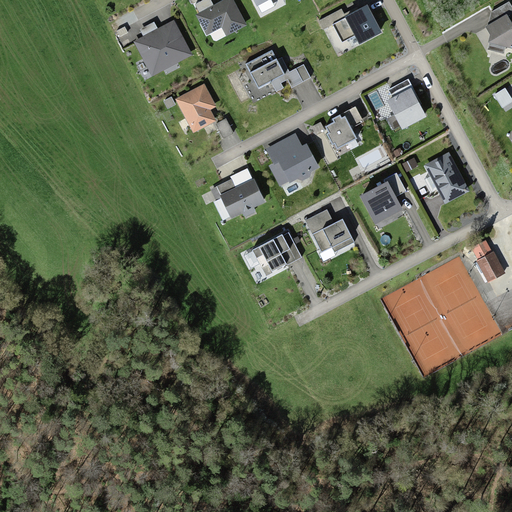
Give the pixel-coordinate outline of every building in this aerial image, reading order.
[(247,25),(233,0),(222,0),(195,14),(206,35),(222,27),(226,36),(247,25)] [(511,8),(508,2),(490,12),(486,28),(490,35),(488,43),(511,48),(511,8)] [(382,33),(367,5),(332,24),(342,42),(354,36),(359,45),(382,33)] [(192,54),(174,20),(133,41),(152,76),(192,54)] [(285,74),(272,49),(245,64),(259,88),(285,74)] [(216,106),(204,83),(175,99),(194,133),(217,121),(210,109),(216,106)] [(426,117),(411,88),(387,101),(402,129),(426,117)] [(511,99),(505,88),(494,94),(502,107),(511,100),(511,99)] [(363,121),(355,106),(332,118),(334,122),(326,127),(329,133),(327,134),(333,144),(335,143),(337,148),(356,138),(351,128),(363,121)] [(302,146),(295,133),(265,148),(273,163),(269,166),(279,186),(289,181),(290,182),(297,179),(302,181),(310,176),(311,171),(319,168),(306,143),(302,146)] [(469,191),(448,152),(424,165),(445,204),(469,191)] [(253,179),(247,168),(230,177),(231,179),(216,187),(232,218),(243,213),(245,217),(256,211),(254,207),(265,202),(254,179),(253,179)] [(406,191),(397,173),(384,179),(386,182),(360,195),(375,224),(403,210),(395,196),(406,191)] [(334,223),(327,209),(305,220),(322,252),(332,247),(334,251),(354,241),(342,219),(334,223)] [(301,257),(288,232),(252,251),(266,276),(301,257)] [(491,255),(475,263),(486,284),(501,276),(491,255)]
